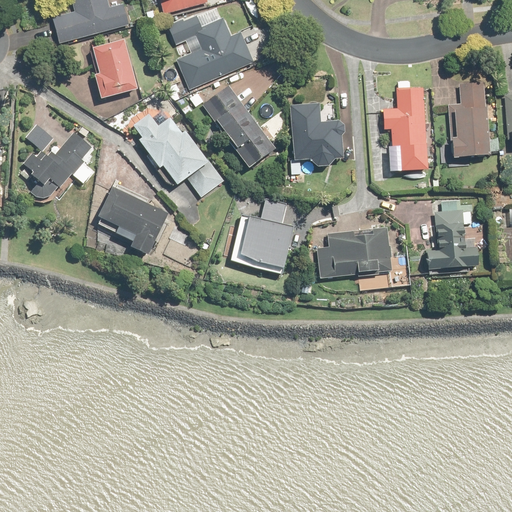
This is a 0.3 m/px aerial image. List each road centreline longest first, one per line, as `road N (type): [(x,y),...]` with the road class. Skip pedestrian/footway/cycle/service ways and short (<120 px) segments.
road 1 (residential): [(296,0),(349,41),(398,49),(511,30)]
road 2 (unknown): [(349,41),(361,226)]
